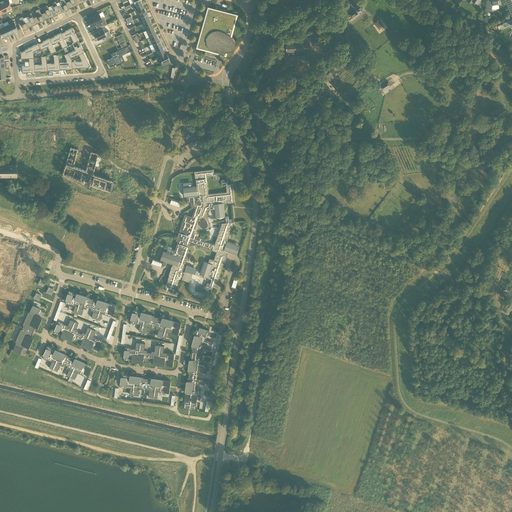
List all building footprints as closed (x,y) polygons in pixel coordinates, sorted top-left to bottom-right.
[(0,14),(8,10),(11,9),(11,7),(8,0),(2,0),(3,1),(0,2),(0,14)] [(73,7),(70,1),(66,3),(64,0),(60,0),(62,4),(65,11),(73,7)] [(134,2),(131,4),(135,11),(136,10),(138,9),(143,7),(140,0),(135,3),(134,3),(134,2)] [(486,0),(486,6),(486,12),(492,11),(492,5),(499,4),(498,0),(486,0)] [(52,3),(54,8),(57,14),(65,11),(62,4),(58,6),(55,1),(52,3)] [(57,14),(54,8),(49,10),(47,5),(43,7),(46,12),(49,18),(57,14)] [(138,9),(136,10),(140,17),(146,13),(143,7),(138,9)] [(206,22),(205,22),(197,51),(202,48),(206,49),(204,56),(219,55),(224,57),(225,51),(226,51),(227,51),(228,51),(230,50),(231,50),(234,39),(233,38),(232,37),(232,36),(231,36),(231,35),(231,34),(231,33),(228,32),(229,29),(232,30),(235,19),(235,16),(225,13),(226,10),(216,7),(215,10),(210,8),(206,22)] [(35,11),(38,16),(41,22),(49,18),(46,12),(41,14),(39,9),(35,11)] [(355,10),(349,14),(352,19),(358,14),(355,10)] [(41,22),(38,16),(33,18),(31,13),(27,14),(30,20),(32,26),(41,22)] [(99,13),(88,19),(91,27),(95,25),(97,28),(106,23),(104,17),(101,18),(99,13)] [(146,13),(140,17),(143,24),(144,23),(150,21),(147,14),(147,13),(146,13)] [(32,26),(30,20),(25,22),(23,17),(19,18),(24,30),(32,26)] [(374,23),(379,30),(384,26),(379,19),(374,23)] [(510,25),(511,23),(511,19),(503,23),(504,27),(510,25)] [(150,21),(144,23),(147,30),(153,27),(150,21)] [(9,24),(13,32),(18,30),(14,22),(9,24)] [(9,24),(4,26),(8,35),(13,32),(9,24)] [(8,35),(4,26),(0,28),(0,29),(3,37),(8,35)] [(147,30),(146,30),(149,37),(151,37),(156,34),(153,27),(147,30)] [(66,31),(61,33),(64,39),(71,36),(74,43),(78,41),(72,28),(65,31),(66,31)] [(103,29),(94,33),(97,41),(104,38),(105,40),(111,37),(109,31),(105,33),(103,29)] [(54,37),(50,39),(53,44),(59,41),(62,48),(67,46),(64,39),(61,33),(54,36),(54,37)] [(149,37),(147,38),(150,45),(152,44),(154,43),(159,41),(156,34),(151,37),(149,37)] [(315,58),(314,37),(306,38),(306,43),(286,45),(287,53),(307,51),(307,59),(315,58)] [(43,42),(39,44),(41,48),(40,48),(41,50),(48,47),(51,54),(56,51),(53,44),(50,39),(50,38),(43,41),(43,42)] [(150,45),(149,45),(152,53),(156,51),(157,50),(163,48),(159,41),(160,41),(159,40),(159,41),(154,43),(152,44),(150,45)] [(76,51),(69,54),(71,58),(79,55),(83,52),(84,52),(81,45),(80,46),(78,41),(74,43),(72,44),(76,51)] [(21,52),(20,52),(21,59),(29,58),(34,58),(33,52),(40,48),(41,48),(39,44),(38,44),(25,50),(21,52)] [(100,49),(103,55),(114,49),(111,44),(100,49)] [(130,51),(128,45),(111,53),(113,57),(107,60),(110,66),(116,64),(117,66),(122,63),(118,57),(130,51)] [(163,48),(157,50),(160,57),(166,54),(163,48)] [(82,61),(72,62),(72,68),(77,68),(85,68),(88,67),(89,66),(88,63),(83,52),(79,55),(82,61)] [(67,62),(59,63),(60,69),(65,69),(65,70),(72,69),(72,68),(72,62),(71,58),(69,54),(64,56),(66,60),(67,62)] [(160,57),(159,57),(162,62),(161,62),(162,66),(167,65),(170,64),(168,59),(169,59),(167,54),(166,54),(160,57)] [(54,63),(47,64),(47,70),(52,70),(52,71),(60,70),(60,69),(59,63),(59,56),(54,56),(54,63)] [(42,65),(34,65),(35,72),(40,71),(40,72),(47,71),(47,70),(47,64),(46,57),(41,57),(42,65)] [(29,66),(22,66),(22,73),(23,73),(27,72),(27,73),(35,72),(34,65),(34,58),(29,58),(29,66)] [(388,81),(380,87),(383,92),(391,86),(388,81)] [(110,190),(113,180),(109,179),(108,179),(103,177),(98,175),(96,175),(95,174),(98,168),(99,165),(101,154),(91,152),(86,171),(75,167),(73,166),(76,153),(77,149),(70,148),(66,162),(62,174),(89,183),(90,184),(91,184),(110,190)] [(0,153),(0,175),(3,176),(3,175),(5,175),(5,176),(6,176),(6,175),(15,175),(15,176),(16,176),(16,174),(16,160),(2,161),(2,160),(2,153),(0,153)] [(180,230),(182,231),(180,236),(178,236),(178,237),(180,237),(177,247),(175,253),(173,252),(171,256),(167,255),(165,261),(173,264),(172,266),(169,275),(165,287),(166,287),(165,290),(174,293),(175,290),(176,291),(176,290),(180,279),(190,282),(193,274),(183,270),(185,264),(187,257),(186,257),(190,245),(196,245),(206,248),(216,252),(214,260),(210,258),(208,263),(204,261),(201,270),(210,273),(208,278),(212,279),(210,284),(207,283),(205,289),(208,290),(209,288),(212,289),(213,286),(216,287),(217,287),(216,287),(224,264),(228,253),(228,251),(233,253),(236,245),(227,242),(234,223),(234,222),(232,222),(232,219),(229,219),(229,216),(226,216),(226,223),(225,223),(226,223),(225,228),(221,226),(215,244),(203,240),(204,238),(198,236),(200,229),(201,229),(202,229),(203,230),(204,230),(205,230),(205,229),(204,229),(204,227),(206,227),(207,226),(208,224),(208,223),(210,223),(210,222),(210,221),(210,220),(209,219),(208,218),(207,218),(206,210),(215,209),(215,213),(224,212),(223,203),(224,203),(228,202),(228,203),(235,202),(235,201),(233,183),(228,184),(228,180),(225,181),(224,179),(221,180),(222,186),(225,185),(225,184),(226,184),(227,192),(208,194),(206,177),(214,176),(214,177),(213,177),(213,180),(219,179),(219,176),(218,176),(217,173),(214,173),(214,169),(213,169),(212,169),(195,171),(195,178),(196,178),(197,186),(188,187),(189,196),(187,196),(188,203),(191,202),(191,206),(195,208),(192,217),(185,214),(180,230)] [(17,270),(7,266),(3,276),(13,281),(17,270)] [(12,283),(2,279),(0,282),(0,288),(8,292),(12,283)] [(81,296),(81,295),(76,294),(76,293),(73,293),(72,295),(68,293),(67,294),(68,294),(67,297),(68,297),(68,298),(66,298),(66,301),(65,301),(70,302),(70,304),(76,306),(76,305),(80,306),(79,308),(83,309),(83,308),(86,309),(87,307),(91,308),(90,310),(93,311),(93,312),(97,313),(97,311),(101,312),(101,313),(107,315),(107,313),(112,315),(112,314),(113,311),(112,311),(112,310),(113,310),(114,307),(115,307),(110,306),(110,304),(107,303),(108,303),(107,302),(107,303),(102,301),(102,302),(99,301),(99,300),(97,300),(97,299),(97,300),(94,299),(93,300),(89,299),(89,297),(87,297),(87,296),(86,296),(86,297),(84,296),(84,297),(81,296)] [(16,343),(13,350),(20,353),(23,346),(28,348),(32,338),(33,338),(31,337),(32,334),(31,334),(32,330),(34,330),(35,327),(37,328),(41,318),(36,316),(40,308),(39,308),(32,305),(33,305),(32,305),(29,312),(28,312),(24,322),(23,322),(24,322),(22,325),(23,325),(22,330),(21,329),(19,332),(15,342),(16,343)] [(65,318),(68,309),(62,307),(59,316),(65,318)] [(147,315),(147,314),(142,312),(141,312),(140,312),(138,311),(138,313),(133,312),(133,313),(131,320),(131,319),(131,320),(136,321),(135,323),(141,325),(142,323),(146,324),(145,327),(149,328),(149,327),(152,327),(152,325),(157,327),(156,329),(159,329),(159,330),(162,331),(163,329),(167,330),(167,332),(178,335),(178,334),(179,330),(179,329),(178,329),(178,328),(180,328),(181,323),(173,321),(168,319),(167,320),(165,319),(162,318),(159,317),(159,318),(155,317),(155,316),(152,315),(150,314),(149,315),(147,315)] [(99,345),(100,346),(102,343),(97,341),(98,339),(89,335),(89,334),(85,333),(82,332),(81,334),(77,332),(78,330),(76,329),(76,328),(72,327),(72,328),(63,323),(62,325),(57,323),(57,324),(57,325),(54,330),(54,331),(59,333),(58,334),(60,336),(61,336),(70,340),(71,340),(73,341),(74,340),(78,342),(77,343),(80,344),(80,345),(90,349),(91,349),(93,350),(94,348),(99,350),(100,347),(99,347),(99,345)] [(197,396),(198,393),(200,393),(199,396),(205,397),(206,391),(198,390),(199,386),(200,386),(200,382),(199,382),(200,379),(198,379),(198,375),(200,375),(200,372),(201,372),(202,368),(201,368),(203,355),(201,355),(201,351),(203,352),(204,349),(205,349),(206,345),(205,345),(208,335),(206,335),(206,332),(207,330),(207,329),(207,330),(204,329),(203,329),(200,328),(199,327),(198,332),(196,332),(195,335),(194,340),(195,340),(194,343),(193,343),(192,345),(192,346),(192,348),(193,349),(192,354),(191,354),(190,359),(190,360),(189,365),(190,365),(190,368),(189,368),(189,370),(188,370),(188,371),(189,371),(188,373),(189,374),(189,378),(188,378),(187,381),(187,382),(187,383),(188,384),(188,386),(187,386),(186,392),(185,400),(190,401),(190,400),(191,400),(191,401),(192,401),(196,401),(196,402),(197,402),(197,397),(197,396)] [(64,354),(59,352),(54,350),(55,349),(54,349),(54,350),(52,348),(51,350),(46,348),(46,349),(43,355),(43,356),(47,358),(47,359),(56,364),(59,366),(60,365),(62,366),(63,364),(67,366),(66,368),(69,369),(69,370),(72,372),(73,371),(82,375),(83,373),(88,375),(90,368),(91,368),(86,366),(87,364),(84,363),(74,358),(71,357),(71,358),(67,356),(67,355),(65,354),(64,354)] [(174,354),(172,354),(163,352),(162,354),(158,353),(159,351),(155,351),(152,351),(152,353),(147,353),(147,350),(145,350),(145,349),(141,349),(140,351),(136,350),(137,349),(130,348),(130,350),(125,350),(124,357),(129,358),(129,360),(132,361),(137,361),(137,360),(140,361),(140,362),(143,362),(146,362),(146,361),(150,362),(150,363),(153,363),(153,364),(153,363),(156,364),(156,363),(159,363),(159,364),(164,365),(173,366),(172,366),(173,361),(172,360),(172,359),(173,359),(174,359),(173,359),(174,354)] [(135,377),(135,376),(130,376),(130,375),(130,376),(127,375),(127,377),(122,377),(121,377),(122,377),(121,384),(120,385),(126,385),(125,387),(131,388),(132,387),(136,387),(135,389),(139,390),(139,389),(142,389),(143,387),(147,388),(147,390),(150,390),(149,391),(153,392),(154,390),(158,390),(158,391),(169,393),(170,388),(168,387),(169,386),(170,386),(170,381),(171,381),(162,380),(157,379),(157,378),(154,378),(154,379),(151,378),(151,379),(151,378),(148,378),(148,379),(144,379),(144,378),(141,377),(138,377),(138,378),(135,377)]
